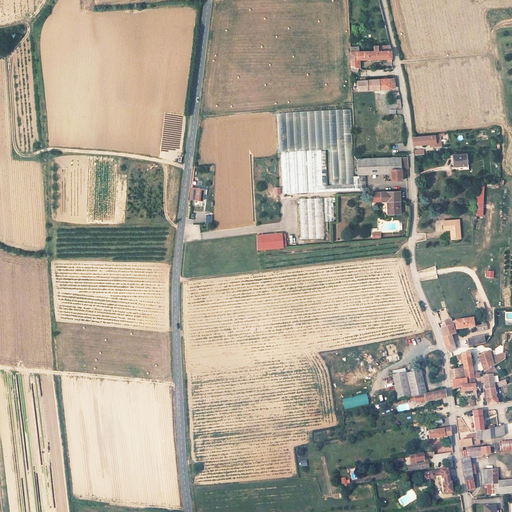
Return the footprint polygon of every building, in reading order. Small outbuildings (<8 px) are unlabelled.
[(392,63),(390,44),(376,45),(376,50),(360,50),(359,46),(351,46),(351,65),(352,66),(361,69),(361,60),(371,60),(371,61),(381,62),(382,60),(388,60),(388,62),(392,63)] [(395,88),(394,78),(387,78),(379,79),(380,88),(395,88)] [(366,89),(366,79),(363,79),(357,79),(357,89),(366,89)] [(380,88),(379,79),(366,79),(366,89),(380,88)] [(349,109),(278,112),(281,193),(365,190),(364,175),(352,176),(349,109)] [(436,144),(435,136),(414,138),(414,145),(436,144)] [(160,151),(179,152),(179,147),(169,147),(169,141),(166,141),(165,145),(161,145),(160,151)] [(466,165),(464,154),(452,155),(453,167),(466,165)] [(402,168),(402,156),(367,158),(367,168),(368,174),(390,173),(390,169),(392,168),(402,168)] [(367,168),(367,158),(357,158),(357,169),(367,168)] [(403,180),(402,168),(392,168),(392,173),(392,180),(403,180)] [(201,200),(202,188),(189,187),(187,202),(192,202),(192,199),(201,200)] [(373,198),(390,198),(390,189),(371,189),(371,197),(373,197),(373,198)] [(400,203),(399,189),(390,189),(390,198),(389,204),(400,203)] [(298,199),(300,239),(326,238),(325,221),(333,221),(331,197),(322,197),(298,199)] [(400,211),(400,203),(389,204),(390,211),(400,211)] [(204,223),(205,214),(196,214),(195,223),(204,223)] [(460,239),(459,220),(443,222),(444,231),(451,231),(452,240),(460,239)] [(283,236),(283,234),(258,237),(258,252),(284,249),(284,247),(283,236)] [(483,302),(476,304),(478,311),(485,309),(483,302)] [(444,326),(442,320),(449,318),(445,309),(433,314),(438,328),(444,326)] [(476,327),(475,318),(455,321),(451,322),(452,327),(440,329),(446,344),(449,351),(456,349),(451,334),(456,334),(456,331),(476,327)] [(490,330),(489,322),(482,323),(482,326),(480,326),(481,331),(490,330)] [(486,342),(485,335),(468,338),(468,339),(469,345),(486,342)] [(493,366),(505,358),(506,353),(491,357),(490,352),(479,355),(482,368),(483,373),(491,367),(493,366)] [(396,353),(387,356),(389,363),(399,359),(396,353)] [(472,368),(469,353),(461,354),(464,369),(472,368)] [(493,374),(491,367),(483,373),(483,378),(485,389),(496,388),(493,374)] [(463,380),(462,368),(451,370),(451,375),(451,382),(463,380)] [(480,378),(479,373),(473,373),(472,368),(464,369),(465,380),(475,379),(480,378)] [(426,394),(422,371),(418,372),(423,394),(426,394)] [(423,394),(418,372),(407,374),(407,372),(393,374),(397,399),(423,394)] [(476,391),(475,379),(465,380),(463,380),(451,382),(451,387),(463,386),(464,393),(476,391)] [(499,402),(496,388),(485,389),(486,403),(494,402),(499,402)] [(424,396),(425,402),(446,398),(445,390),(431,393),(422,395),(422,396),(424,396)] [(367,395),(343,400),(345,411),(369,406),(367,395)] [(473,405),(473,398),(473,397),(467,398),(468,402),(463,403),(464,407),(472,406),(473,405)] [(484,425),(482,411),(482,409),(473,410),(475,430),(478,429),(483,429),(484,431),(488,430),(488,429),(494,427),(493,423),(484,425)] [(467,436),(468,439),(459,441),(460,447),(472,445),(480,444),(479,439),(491,439),(505,435),(503,425),(498,426),(494,427),(488,429),(488,430),(484,431),(483,429),(478,429),(475,430),(476,430),(477,434),(473,435),(467,436)] [(452,435),(451,427),(428,431),(429,439),(452,435)] [(443,437),(443,447),(451,447),(451,437),(443,437)] [(511,440),(501,441),(502,451),(511,450),(511,440)] [(490,454),(490,447),(481,447),(470,449),(460,453),(465,480),(467,491),(474,490),(470,458),(482,457),(482,455),(490,454)] [(427,456),(426,452),(409,456),(410,463),(428,459),(427,456)] [(425,466),(424,461),(428,460),(428,459),(410,463),(410,465),(409,466),(409,469),(425,466)] [(499,480),(498,469),(481,470),(483,485),(498,483),(499,483),(499,480)] [(433,478),(438,477),(441,495),(451,493),(450,489),(447,470),(439,472),(418,475),(420,483),(434,481),(433,478)] [(511,492),(511,478),(499,480),(499,483),(498,483),(499,494),(511,492)]
